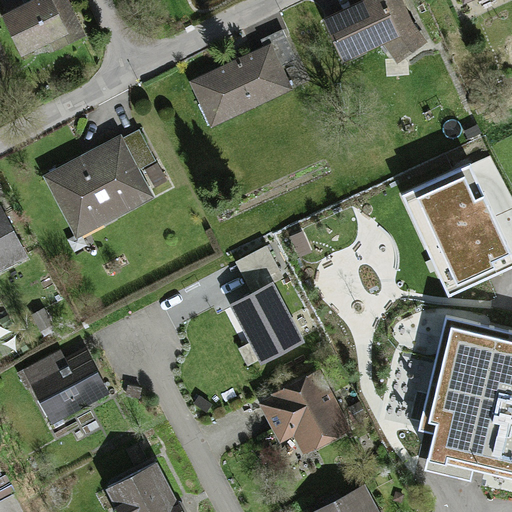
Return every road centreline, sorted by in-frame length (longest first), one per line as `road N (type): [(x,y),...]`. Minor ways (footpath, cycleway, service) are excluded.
road 1 (residential): [(137,328),(230,511)]
road 2 (residential): [(278,0),(134,67)]
road 3 (residential): [(134,67),(0,139)]
